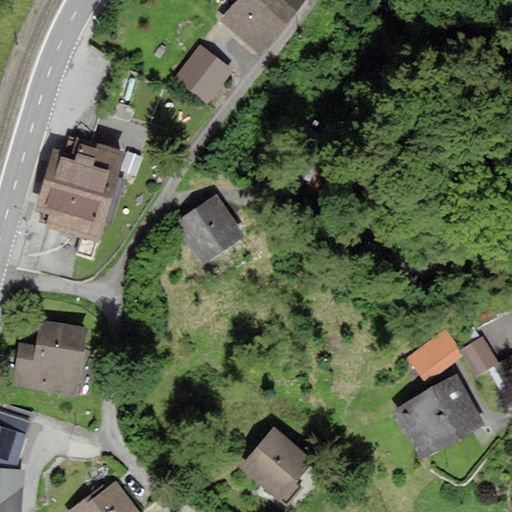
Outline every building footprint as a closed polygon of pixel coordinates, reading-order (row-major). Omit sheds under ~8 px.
[(241,0),(226,17),(259,47),(302,0),(241,0)] [(230,71),(200,48),(177,77),(207,101),(230,71)] [(97,237),(121,150),(79,138),(75,154),(55,148),(39,209),(53,213),(50,224),(97,237)] [(240,235),(217,197),(181,219),(204,257),(240,235)] [(76,392),(85,328),(43,321),(39,346),(21,343),(15,383),(76,392)] [(460,353),(444,332),(410,358),(426,379),(460,353)] [(511,356),(497,363),(485,338),(464,348),(476,372),(496,362),(506,382),(511,379),(511,356)] [(482,423),(456,376),(396,409),(423,456),(482,423)] [(28,435),(0,428),(0,463),(19,468),(28,435)] [(310,461),(276,430),(245,462),(284,499),(298,483),(293,479),(310,461)] [(20,511),(21,469),(0,468),(0,511),(20,511)] [(137,511),(115,481),(72,511),(137,511)]
